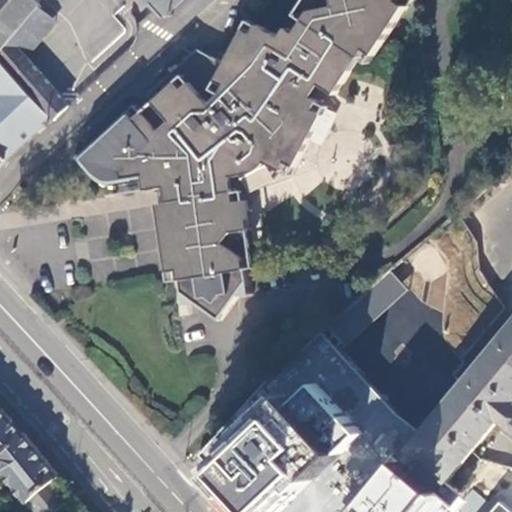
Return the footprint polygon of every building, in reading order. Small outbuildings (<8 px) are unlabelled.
[(0,0),(0,147),(9,158),(53,119),(55,121),(70,106),(31,59),(57,22),(31,0),(0,0)] [(338,94),(368,49),(376,55),(412,0),(335,0),(337,5),(299,13),(283,36),(251,19),(228,64),(212,55),(207,55),(207,57),(199,63),(190,57),(149,94),(175,123),(163,133),(145,112),(137,119),(116,138),(108,131),(86,151),(93,158),(85,166),(97,179),(104,182),(109,185),(115,185),(147,180),(148,191),(158,189),(168,188),(176,241),(167,242),(171,273),(181,272),(186,305),(198,303),(240,297),(253,295),(248,268),(243,263),(246,258),(228,243),(235,232),(252,230),(249,201),(237,203),(236,192),(234,177),(244,175),(255,172),(260,171),(265,168),(268,162),(284,170),(289,162),(318,110),(322,102),(314,97),(322,83),(338,94)] [(146,0),(162,17),(171,17),(188,0),(146,0)] [(207,55),(212,55),(200,48),(190,57),(199,63),(207,57),(207,55)] [(327,116),(318,110),(289,162),(299,167),(327,116)] [(116,138),(137,119),(131,111),(108,131),(116,138)] [(0,168),(9,158),(0,147),(0,168)] [(246,190),(244,175),(234,177),(236,192),(246,190)] [(158,189),(167,242),(176,241),(168,188),(158,189)] [(155,214),(136,214),(135,263),(154,263),(155,214)] [(411,288),(393,267),(325,331),(342,349),(411,288)] [(240,297),(198,303),(223,321),(240,297)] [(511,329),(424,434),(403,461),(455,506),(465,494),(450,481),(502,419),(511,407),(511,329)] [(359,511),(403,461),(424,434),(342,349),(325,331),(250,395),(198,456),(207,462),(201,468),(242,511),(359,511)] [(60,477),(0,407),(0,462),(2,471),(28,502),(30,500),(40,511),(53,511),(68,500),(53,482),(60,477)] [(511,427),(511,407),(502,419),(511,427)] [(403,461),(359,511),(455,511),(458,509),(455,506),(403,461)]
